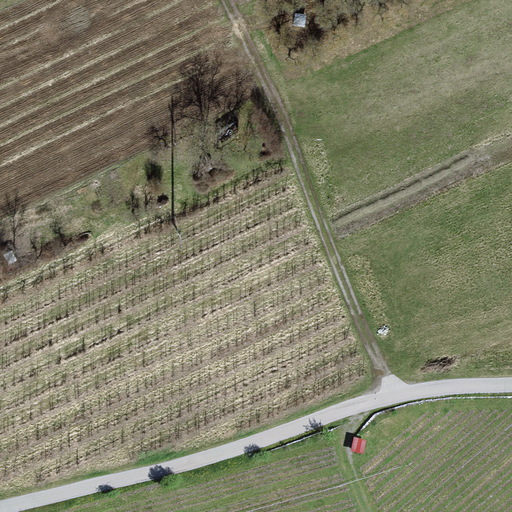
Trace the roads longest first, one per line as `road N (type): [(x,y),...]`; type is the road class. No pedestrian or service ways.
road 1 (unclassified): [(0,493),(295,414),(396,369),(511,373)]
road 2 (track): [(223,0),(396,369)]
